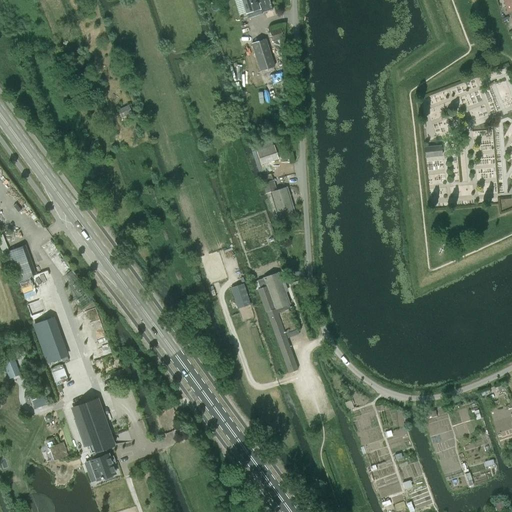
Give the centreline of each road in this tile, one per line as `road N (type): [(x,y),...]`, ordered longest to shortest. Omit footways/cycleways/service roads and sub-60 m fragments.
road 1 (unclassified): [(511,367),(444,395),(407,398),(357,372),(328,337),(309,269),(294,0)]
road 2 (primary): [(0,114),(290,511)]
